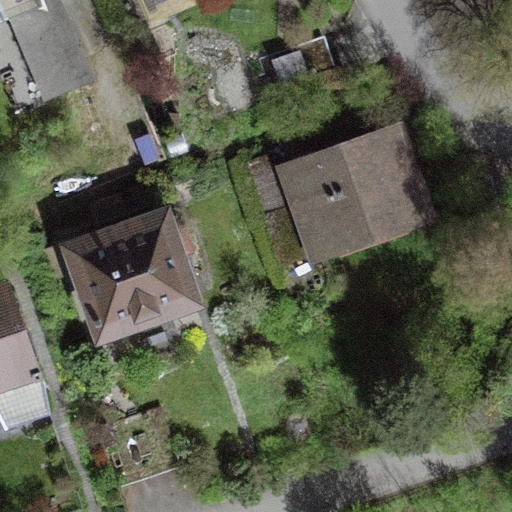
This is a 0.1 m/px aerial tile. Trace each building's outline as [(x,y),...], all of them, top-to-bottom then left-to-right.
[(61,0),(0,0),(42,102),(94,80),(61,0)] [(317,37),(255,59),(267,90),(289,82),(296,103),(351,83),(343,60),(328,65),(317,37)] [(399,143),(262,185),(284,257),(421,214),(399,143)] [(162,223),(74,250),(101,335),(188,308),(162,223)] [(4,306),(0,307),(0,421),(35,411),(4,306)] [(159,401),(98,423),(120,484),(181,462),(159,401)]
